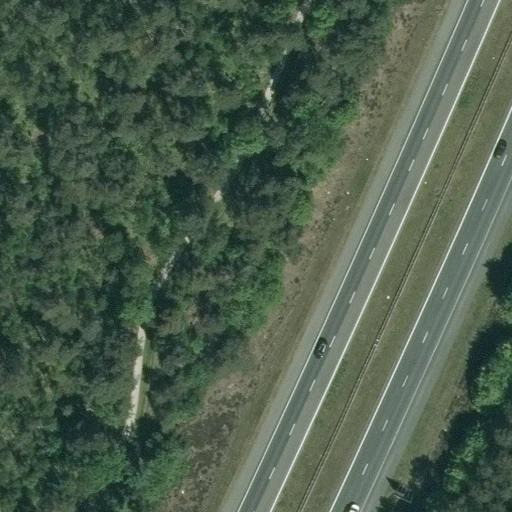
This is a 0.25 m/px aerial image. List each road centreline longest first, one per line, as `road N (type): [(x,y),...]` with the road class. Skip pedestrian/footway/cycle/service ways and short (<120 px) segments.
road 1 (track): [(85,511),(131,454),(149,394),(156,318),(253,158),(317,0)]
road 2 (motorway): [(481,0),(252,511)]
road 3 (motorway): [(343,511),(511,136)]
